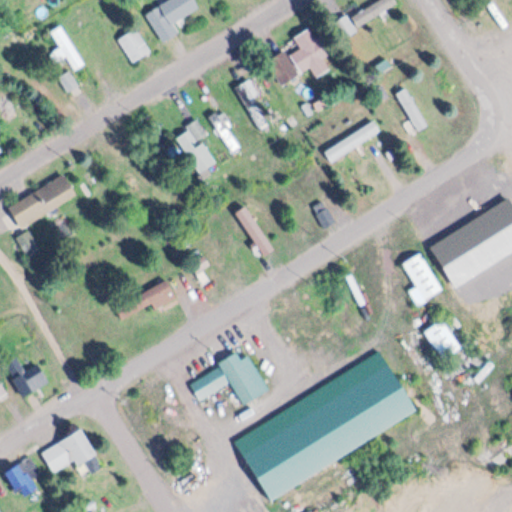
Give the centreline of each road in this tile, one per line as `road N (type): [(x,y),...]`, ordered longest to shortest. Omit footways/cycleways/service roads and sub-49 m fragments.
road 1 (residential): [(92,394),(481,147)]
road 2 (residential): [(42,160),(297,0)]
road 3 (residential): [(429,0),(485,96),(491,113),(481,147)]
road 4 (residential): [(168,511),(92,394)]
